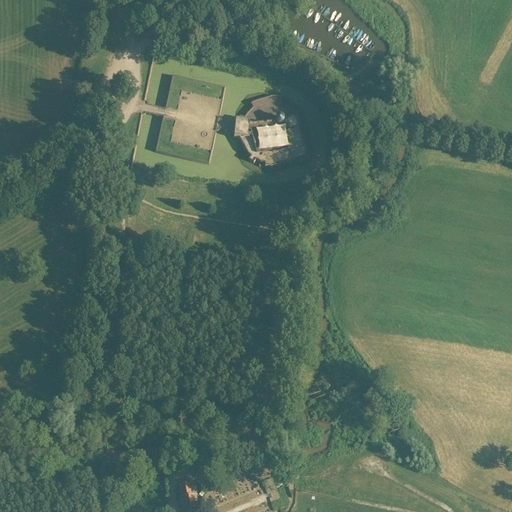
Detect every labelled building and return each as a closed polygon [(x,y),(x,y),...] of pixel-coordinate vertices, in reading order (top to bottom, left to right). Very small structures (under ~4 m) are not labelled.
[(247,114),(244,118),(245,118),(247,114),(254,107),(252,104),(254,103),(272,97),(279,97),(279,102),(278,104),(285,107),(294,113),(295,113),(295,114),(307,156),(277,162),(277,164),(266,165),(265,161),(261,161),(256,158),(253,162),(250,159),(252,155),(248,153),(240,136),(239,136),(248,153),(251,156),(249,159),(254,163),(256,159),(261,162),(265,162),(265,166),(277,165),(277,164),(309,157),(297,113),(286,106),(280,103),(280,96),(271,96),(254,102),(251,104),(253,107),(247,114)] [(157,150),(209,161),(212,150),(170,141),(175,119),(163,117),(157,150)] [(239,120),(236,120),(235,124),(235,128),(234,131),(234,136),(239,136),(240,136),(244,137),(249,137),(249,135),(247,134),(248,124),(249,121),(245,121),(239,120)] [(277,123),(276,121),(276,120),(248,124),(257,151),(267,151),(277,150),(289,147),(282,123),(279,124),(277,123)] [(262,482),(269,500),(274,511),(284,507),(271,478),(262,482)] [(190,484),(179,486),(181,498),(180,498),(181,511),(198,511),(197,504),(196,496),(192,496),(190,484)] [(204,488),(199,495),(202,497),(207,490),(204,488)]
